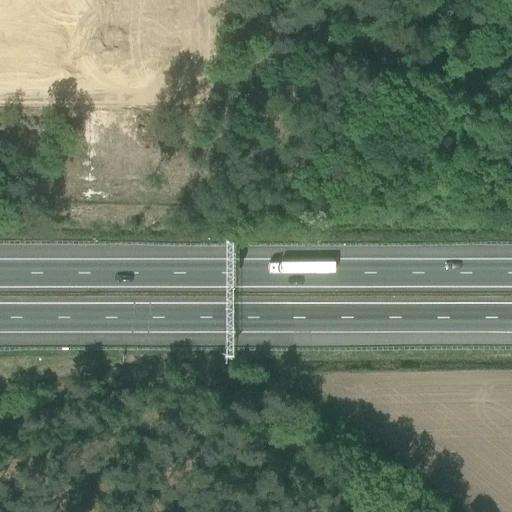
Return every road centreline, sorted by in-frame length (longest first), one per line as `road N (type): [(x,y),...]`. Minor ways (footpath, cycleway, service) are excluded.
road 1 (motorway): [(511,275),(0,275)]
road 2 (motorway): [(0,319),(511,319)]
road 3 (track): [(182,0),(167,45),(147,70),(117,87),(0,92)]
